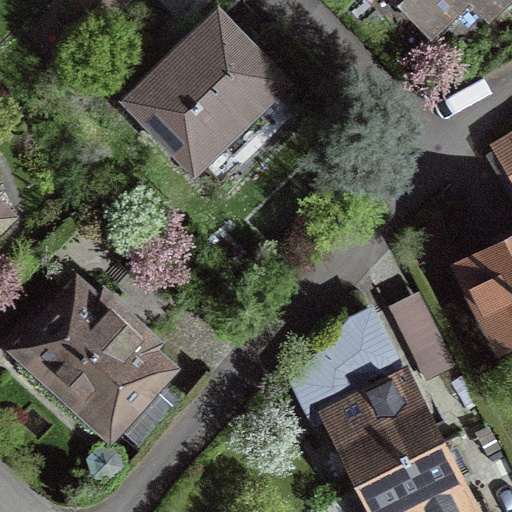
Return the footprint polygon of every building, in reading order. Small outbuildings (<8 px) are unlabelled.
[(130,0),(101,0),(79,21),(93,36),(130,0)] [(190,0),(161,0),(175,14),(190,0)] [(396,0),(428,33),(462,0),(470,0),(477,7),(485,0),(492,0),(497,5),(502,0),(396,0)] [(218,16),(132,100),(195,164),(220,140),(233,154),(267,120),(255,108),(282,81),(218,16)] [(511,134),(495,145),(511,172),(511,134)] [(511,235),(462,261),(505,345),(511,341),(511,235)] [(76,287),(21,348),(110,429),(166,368),(145,349),(190,300),(143,257),(98,307),(76,287)] [(419,293),(391,308),(426,377),(454,363),(419,293)] [(359,480),(441,440),(372,308),(351,316),(294,380),(313,420),(326,415),(359,480)] [(460,511),(473,506),(441,440),(359,480),(375,511),(460,511)]
